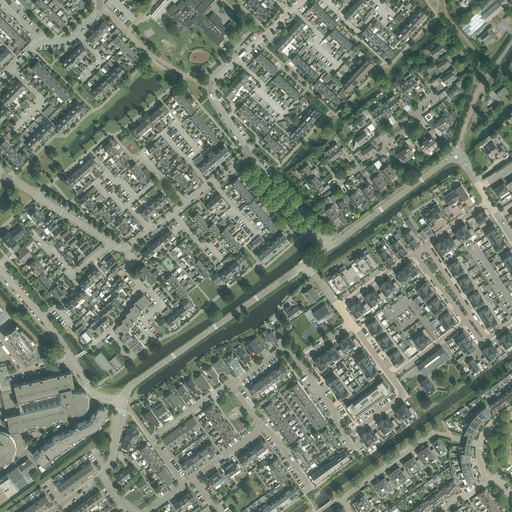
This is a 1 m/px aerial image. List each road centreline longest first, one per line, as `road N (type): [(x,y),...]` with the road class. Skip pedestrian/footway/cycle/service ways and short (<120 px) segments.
road 1 (residential): [(305,264),(133,384),(122,401)]
road 2 (residential): [(301,0),(211,83),(212,100),(250,154)]
road 3 (residential): [(351,511),(342,499),(429,436),(480,444)]
road 4 (residential): [(183,485),(150,439),(228,382)]
road 5 (residential): [(456,157),(476,96),(511,42)]
road 6 (residential): [(0,473),(100,397)]
road 7 (residential): [(109,243),(6,177)]
road 8 (residential): [(332,244),(250,154)]
